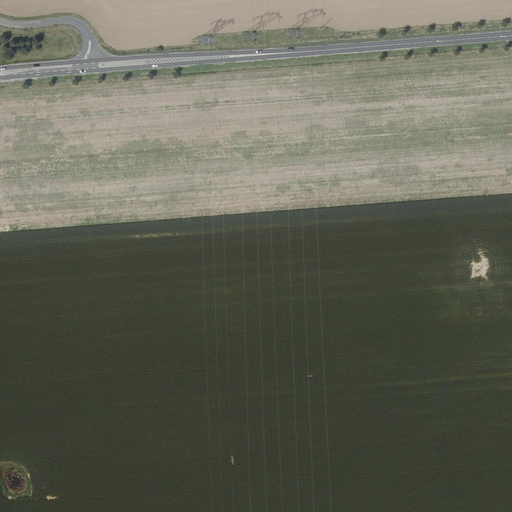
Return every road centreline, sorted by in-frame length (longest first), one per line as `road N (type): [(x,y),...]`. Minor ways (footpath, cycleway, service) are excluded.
road 1 (primary): [(268,54),(511,34)]
road 2 (primary): [(268,54),(81,61)]
road 3 (primary): [(97,70),(268,54)]
